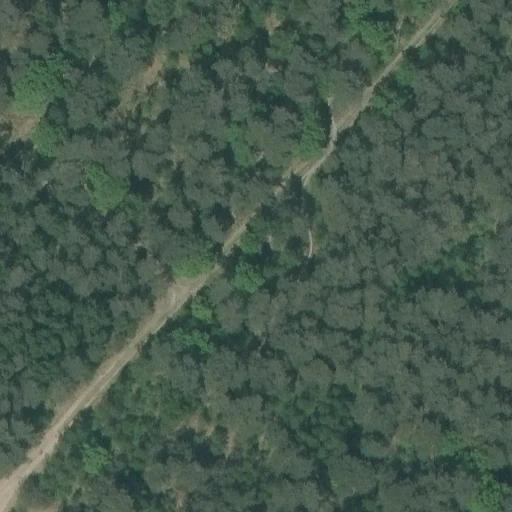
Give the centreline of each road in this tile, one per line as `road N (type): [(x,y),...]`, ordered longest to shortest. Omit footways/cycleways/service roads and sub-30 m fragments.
road 1 (track): [(0,495),(286,169),(456,0)]
road 2 (track): [(193,0),(308,101),(309,133),(286,169),(285,246),(247,335),(286,416),(364,511)]
road 3 (track): [(0,184),(171,0)]
